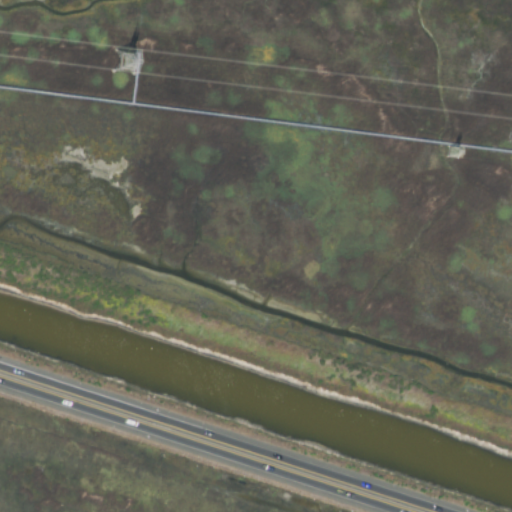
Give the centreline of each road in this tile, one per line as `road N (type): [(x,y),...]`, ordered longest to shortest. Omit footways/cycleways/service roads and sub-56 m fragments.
road 1 (trunk): [(424,511),(0,373)]
road 2 (trunk): [(0,388),(380,511)]
